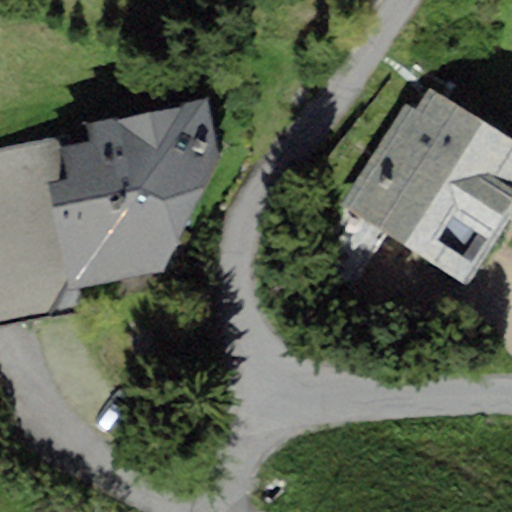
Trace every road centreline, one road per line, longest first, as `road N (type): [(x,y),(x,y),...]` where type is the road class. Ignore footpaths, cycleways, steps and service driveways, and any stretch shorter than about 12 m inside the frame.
road 1 (residential): [(269,398),(229,337),(226,273),(244,209),(392,0)]
road 2 (residential): [(511,389),(269,398)]
road 3 (residential): [(269,398),(225,476),(227,511)]
